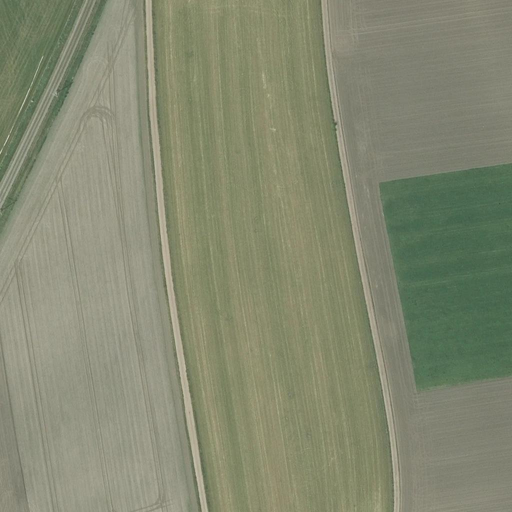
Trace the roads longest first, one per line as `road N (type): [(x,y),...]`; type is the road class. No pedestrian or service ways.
road 1 (track): [(396,511),(389,417),(332,111),(322,0)]
road 2 (track): [(202,511),(154,179),(147,0)]
